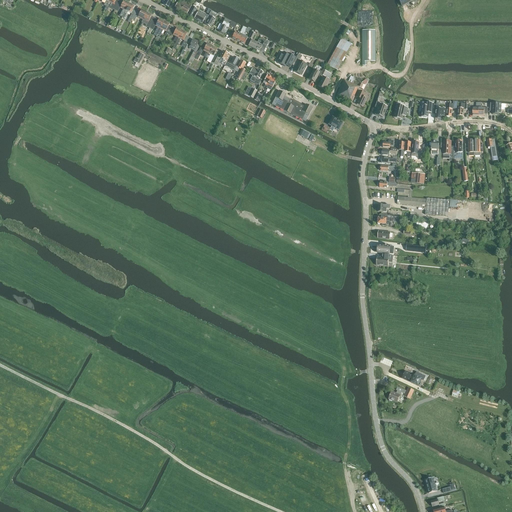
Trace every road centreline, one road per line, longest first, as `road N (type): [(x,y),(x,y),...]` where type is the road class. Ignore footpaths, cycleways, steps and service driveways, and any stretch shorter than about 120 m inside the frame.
road 1 (residential): [(424,511),(382,447),(372,401),(362,176),(374,125)]
road 2 (residential): [(374,125),(143,0)]
road 3 (track): [(329,100),(352,70),(405,72),(414,16),(425,0)]
road 4 (residential): [(511,133),(488,122),(374,125)]
